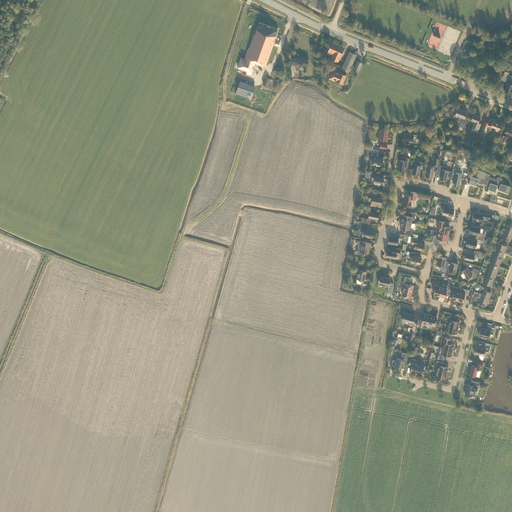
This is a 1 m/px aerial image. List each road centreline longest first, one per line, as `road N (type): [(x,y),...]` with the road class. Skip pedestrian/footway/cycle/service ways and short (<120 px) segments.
road 1 (secondary): [(330,31),(511,104)]
road 2 (residential): [(391,375),(452,390),(471,313)]
road 3 (residential): [(424,274),(378,259),(399,186)]
